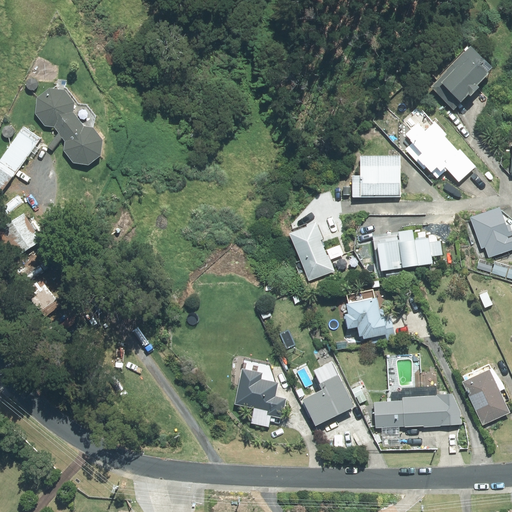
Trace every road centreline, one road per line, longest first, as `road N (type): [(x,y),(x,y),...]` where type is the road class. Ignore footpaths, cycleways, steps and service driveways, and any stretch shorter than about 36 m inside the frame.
road 1 (tertiary): [(0,370),(42,414),(93,449),(153,469),(511,473)]
road 2 (unknown): [(511,202),(342,208)]
